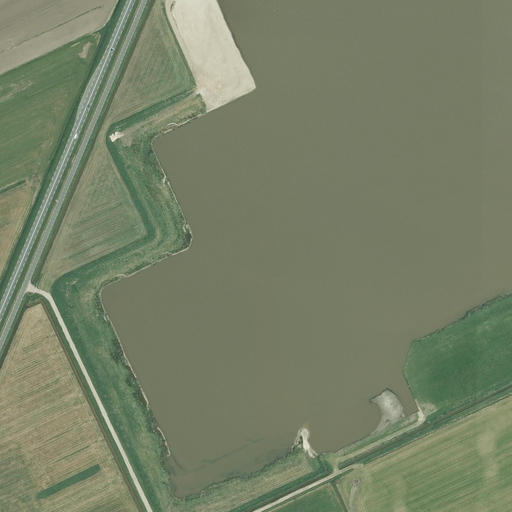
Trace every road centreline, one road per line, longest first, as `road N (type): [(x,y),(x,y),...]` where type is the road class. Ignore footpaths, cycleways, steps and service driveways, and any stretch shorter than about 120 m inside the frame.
road 1 (unclassified): [(0,345),(144,0)]
road 2 (primary): [(0,312),(131,0)]
road 3 (track): [(150,511),(53,305),(25,285)]
road 4 (track): [(276,0),(281,31),(205,76),(192,69),(167,9),(171,0)]
